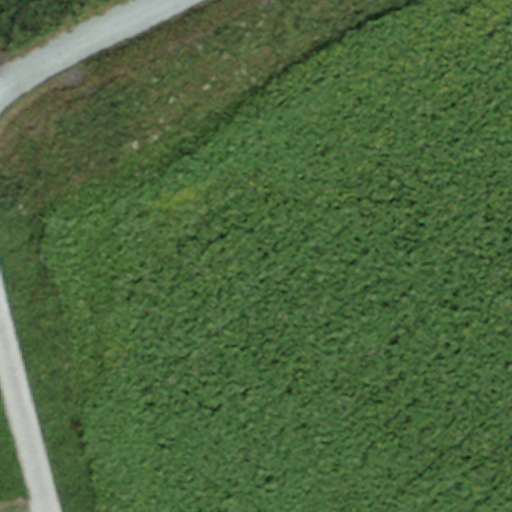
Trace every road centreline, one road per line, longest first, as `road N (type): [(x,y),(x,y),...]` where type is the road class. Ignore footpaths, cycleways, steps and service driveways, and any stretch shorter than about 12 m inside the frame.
road 1 (track): [(0,123),(243,0)]
road 2 (track): [(0,328),(49,511)]
